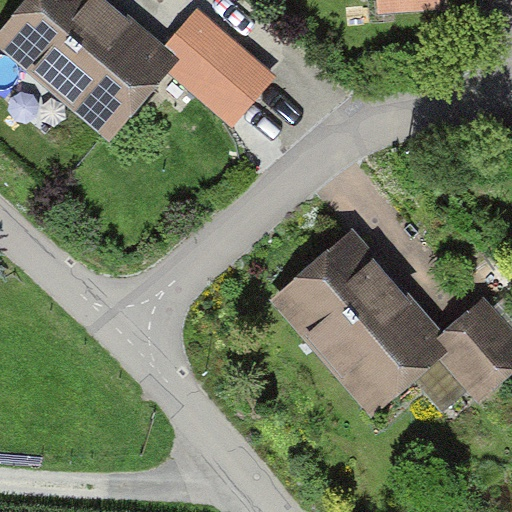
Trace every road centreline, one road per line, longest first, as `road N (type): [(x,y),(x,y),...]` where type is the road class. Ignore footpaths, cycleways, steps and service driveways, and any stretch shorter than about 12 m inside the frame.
road 1 (residential): [(122,331),(375,118),(511,108)]
road 2 (track): [(0,480),(105,488),(185,483),(235,459)]
road 3 (residential): [(275,511),(122,331)]
road 4 (residential): [(122,331),(0,225)]
